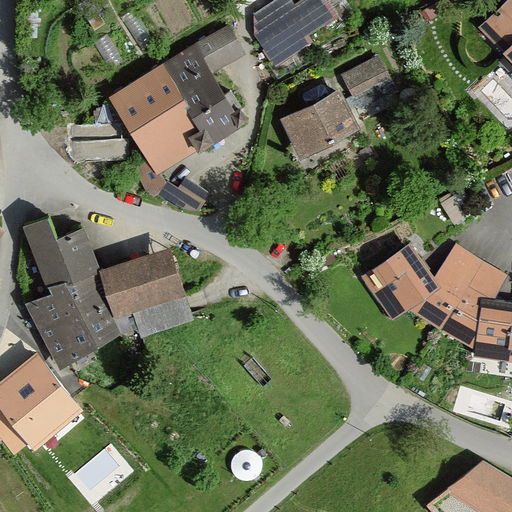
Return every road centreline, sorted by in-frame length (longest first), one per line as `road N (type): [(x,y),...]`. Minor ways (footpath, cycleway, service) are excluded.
road 1 (unclassified): [(390,396),(240,254),(68,184),(38,161)]
road 2 (residential): [(390,396),(258,511)]
road 3 (unclassified): [(38,161),(11,88),(2,0)]
road 4 (residential): [(0,310),(20,199),(38,161)]
road 5 (unclassified): [(503,449),(390,396)]
